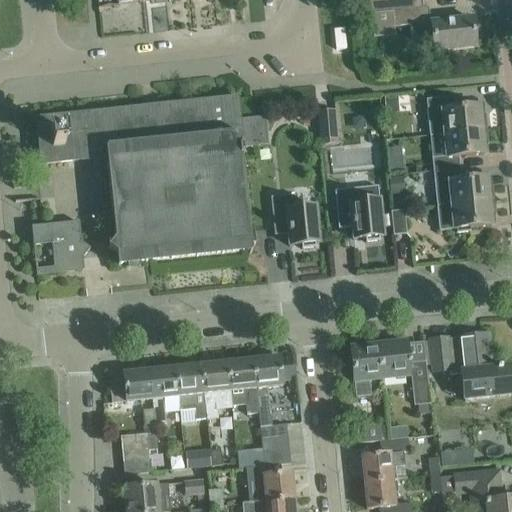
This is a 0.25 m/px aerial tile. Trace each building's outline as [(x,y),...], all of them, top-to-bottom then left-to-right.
[(369,0),(369,1),(371,14),(422,9),(421,0),(369,0)] [(422,9),(371,14),(371,16),(373,39),(394,37),(393,28),(409,27),(410,39),(432,37),(434,52),(475,48),(472,19),(430,23),(429,9),(429,8),(423,8),(422,9)] [(400,113),(398,97),(383,98),(385,115),(400,113)] [(430,137),(487,131),(486,116),(482,117),(481,108),(454,110),(453,98),(426,101),(430,137)] [(237,99),(87,114),(39,120),(43,163),(25,165),(25,167),(83,160),(106,158),(109,182),(100,183),(100,184),(102,184),(104,206),(103,207),(103,208),(111,207),(115,240),(108,248),(116,255),(118,267),(120,267),(119,265),(128,264),(128,268),(140,267),(139,263),(249,251),(250,253),(252,253),(251,246),(255,246),(253,227),(249,228),(242,157),(244,157),(243,149),(268,146),(265,118),(239,121),(237,99)] [(317,113),(320,147),(338,145),(335,111),(317,113)] [(487,131),(430,137),(430,138),(444,136),(446,158),(432,159),(433,173),(460,170),(459,158),(485,155),(485,146),(488,146),(487,131)] [(460,170),(433,173),(437,208),(494,202),(493,188),(489,188),(488,179),(461,182),(460,170)] [(403,176),(389,177),(391,195),(405,193),(403,176)] [(383,238),(378,188),(334,192),(338,230),(352,229),(353,241),(365,240),(365,244),(380,242),(379,238),(383,238)] [(296,210),(295,196),(271,198),(275,236),(288,235),(289,247),(301,246),(302,250),(316,248),(316,245),(319,244),(315,208),(296,210)] [(496,217),(494,202),(437,208),(439,232),(456,230),(456,234),(471,233),(470,229),(492,227),(492,217),(496,217)] [(406,235),(404,212),(391,213),(393,237),(406,235)] [(79,223),(32,228),(31,228),(33,247),(51,246),(54,271),(82,268),(82,271),(84,271),(83,259),(90,250),(81,243),(79,223)] [(479,398),(511,395),(508,369),(501,369),(501,368),(497,368),(497,370),(491,371),(487,336),(431,342),(434,365),(449,363),(450,376),(462,375),(465,403),(478,405),(479,398)] [(408,362),(406,345),(404,345),(403,341),(390,343),(391,346),(378,348),(381,379),(411,376),(414,406),(417,406),(418,412),(430,411),(425,362),(410,364),(410,362),(408,362)] [(381,379),(378,348),(350,351),(353,382),(354,382),(356,398),(370,397),(369,381),(381,379)] [(258,414),(260,428),(271,427),(267,389),(282,387),(279,358),(254,361),(258,414)] [(254,361),(227,364),(230,392),(245,391),(247,415),(258,414),(254,361)] [(227,364),(201,366),(206,411),(232,409),(230,392),(227,364)] [(201,366),(175,369),(178,398),(180,412),(193,411),(194,421),(207,420),(206,411),(201,366)] [(178,398),(175,369),(150,372),(152,400),(153,407),(155,422),(155,426),(167,425),(164,399),(178,398)] [(152,400),(150,372),(123,374),(124,381),(110,383),(112,405),(152,400)] [(164,399),(166,414),(180,412),(178,398),(164,399)] [(155,422),(153,407),(142,408),(143,424),(155,422)] [(288,438),(286,426),(271,427),(260,428),(261,441),(288,438)] [(379,442),(382,442),(380,426),(358,428),(360,444),(379,442)] [(156,434),(147,435),(149,448),(149,452),(157,451),(156,434)] [(122,450),(149,448),(147,435),(121,437),(122,450)] [(289,451),(288,438),(261,441),(263,453),(289,451)] [(379,442),(381,456),(361,458),(364,484),(397,480),(407,479),(406,467),(407,467),(405,453),(411,453),(409,439),(382,442),(379,442)] [(149,452),(149,448),(122,450),(123,462),(150,460),(149,452)] [(289,451),(263,453),(264,468),(280,466),(291,465),(289,451)] [(210,453),(211,457),(212,467),(222,466),(221,452),(210,453)] [(212,467),(211,457),(199,458),(200,468),(212,467)] [(150,460),(123,462),(124,476),(151,473),(150,460)] [(430,476),(438,475),(437,460),(428,461),(430,476)] [(264,468),(249,469),(245,470),(249,504),(294,500),(291,474),(281,475),(280,466),(264,468)] [(487,511),(511,511),(511,499),(501,501),(498,473),(440,479),(442,495),(471,492),(472,506),(485,505),(485,507),(487,506),(487,511)] [(438,475),(430,476),(431,495),(440,494),(438,475)] [(398,494),(397,480),(364,484),(366,511),(380,509),(379,511),(411,511),(411,505),(395,507),(394,494),(398,494)] [(203,496),(202,482),(184,483),(185,498),(203,496)] [(127,511),(158,511),(157,500),(161,500),(159,486),(125,489),(127,511)] [(221,491),(208,492),(210,508),(223,506),(221,491)] [(295,511),(294,500),(249,504),(239,505),(239,511),(295,511)]
